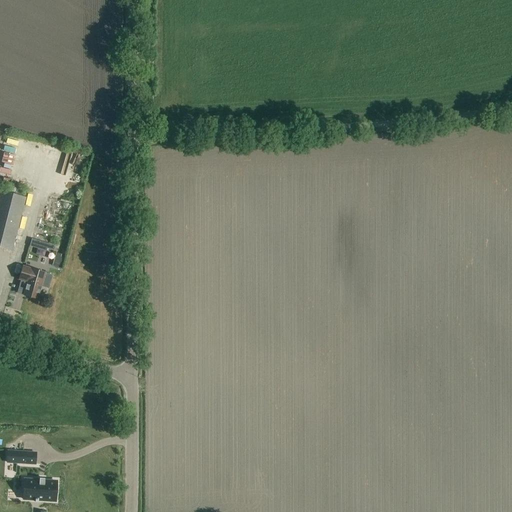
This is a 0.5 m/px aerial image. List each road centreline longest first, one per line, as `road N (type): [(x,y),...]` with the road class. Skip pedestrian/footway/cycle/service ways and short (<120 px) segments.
road 1 (unclassified): [(511,105),(397,124),(132,137)]
road 2 (tertiary): [(132,137),(132,378)]
road 3 (tertiary): [(132,378),(0,340)]
road 4 (tertiary): [(133,0),(132,137)]
road 5 (tertiary): [(132,378),(131,511)]
